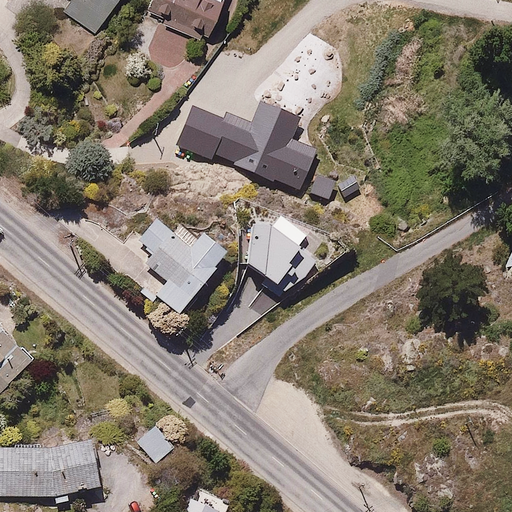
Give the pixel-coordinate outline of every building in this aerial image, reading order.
[(97,33),(120,0),(73,0),(66,10),(97,33)] [(224,0),(152,0),(148,11),(208,37),(224,0)] [(223,118),(193,107),(177,144),(212,159),(213,155),(299,189),(316,149),(292,139),(299,116),(260,102),(251,122),(227,113),(223,118)] [(335,181),(316,175),(311,192),(329,198),(335,181)] [(353,176),(337,184),(344,197),(360,188),(353,176)] [(249,231),(244,261),(280,286),(289,274),(302,284),(315,266),(321,270),(338,247),(282,207),(270,225),(258,217),(249,231)] [(184,314),(233,252),(207,232),(197,245),(162,218),(142,244),(157,256),(151,264),(171,280),(159,295),(184,314)] [(0,392),(34,358),(0,323),(0,392)] [(155,423),(138,442),(159,461),(176,442),(155,423)] [(0,499),(56,496),(56,502),(70,501),(69,490),(96,488),(93,441),(0,446),(0,499)] [(221,511),(227,501),(196,486),(183,511),(221,511)]
